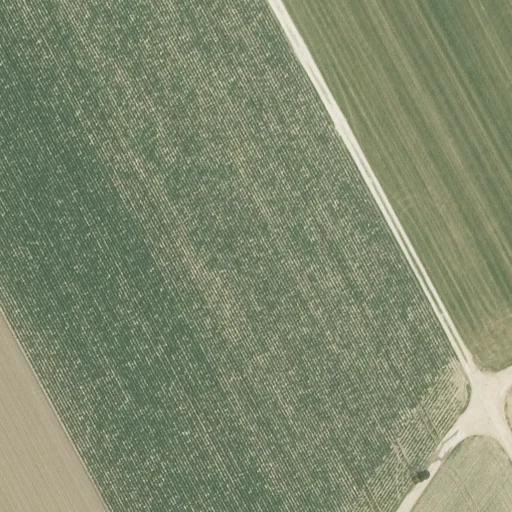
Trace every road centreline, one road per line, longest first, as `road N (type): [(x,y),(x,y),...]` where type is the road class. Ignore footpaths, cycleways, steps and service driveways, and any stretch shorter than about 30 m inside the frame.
road 1 (track): [(511,450),(271,0)]
road 2 (track): [(402,511),(481,393),(511,374)]
